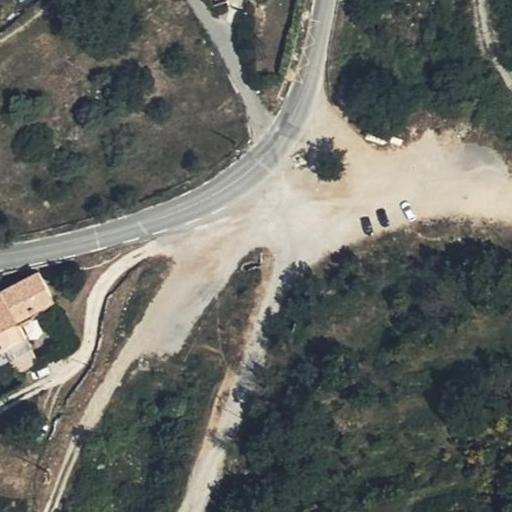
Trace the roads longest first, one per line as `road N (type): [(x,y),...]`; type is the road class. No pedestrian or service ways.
road 1 (track): [(219,195),(204,242),(92,407),(44,511)]
road 2 (unclassified): [(251,171),(279,219),(279,265),(257,349),(194,511)]
road 3 (tertiary): [(0,258),(173,216),(251,171)]
road 4 (tertiary): [(251,171),(294,116),(327,0)]
